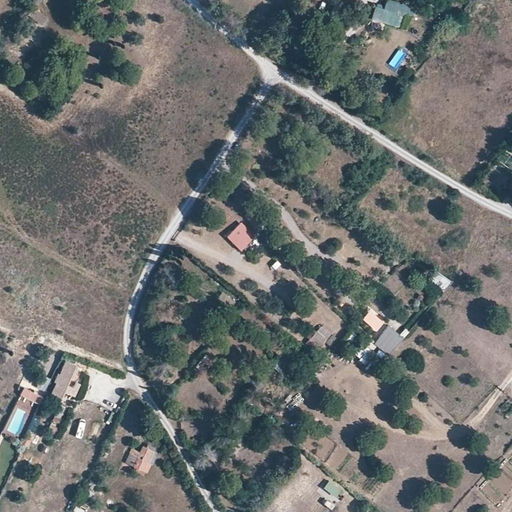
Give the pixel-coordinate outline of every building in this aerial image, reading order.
[(375,7),(372,22),(401,27),(403,17),(414,18),(416,6),(386,1),(385,8),(375,7)] [(250,221),(257,214),(249,206),(242,213),(250,221)] [(227,236),(234,243),(243,234),(236,227),(227,236)] [(446,290),(451,282),(438,273),(433,281),(446,290)] [(370,310),(361,320),(376,334),(385,324),(370,310)] [(311,338),(321,346),(331,334),(322,326),(311,338)] [(387,326),(375,345),(391,356),(403,336),(387,326)] [(368,362),(375,345),(364,341),(358,357),(368,362)] [(375,367),(385,356),(380,351),(370,363),(375,367)] [(51,393),(60,397),(72,371),(74,371),(77,365),(66,360),(51,393)] [(41,396),(22,387),(18,394),(38,403),(41,396)] [(499,407),(508,414),(511,409),(511,404),(507,400),(499,407)] [(53,415),(59,417),(65,407),(59,405),(58,404),(53,415)] [(91,452),(97,455),(103,440),(97,437),(91,452)] [(146,472),(149,464),(145,462),(150,450),(141,446),(136,457),(138,458),(134,467),(146,472)] [(88,490),(92,491),(95,483),(89,480),(87,479),(81,491),(82,491),(87,493),(88,490)]
